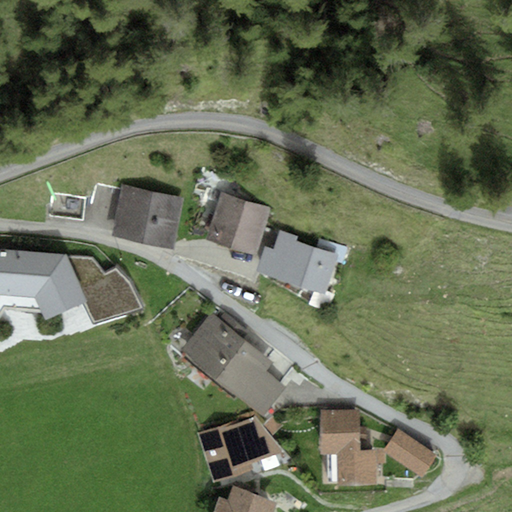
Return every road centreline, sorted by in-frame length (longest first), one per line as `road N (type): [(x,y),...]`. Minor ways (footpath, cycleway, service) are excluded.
road 1 (residential): [(384,511),(454,482),(454,454),(444,440),(352,396),(164,258),(103,239),(0,225)]
road 2 (unclassified): [(511,225),(401,193),(266,129),(189,119),(101,137),(0,174)]
